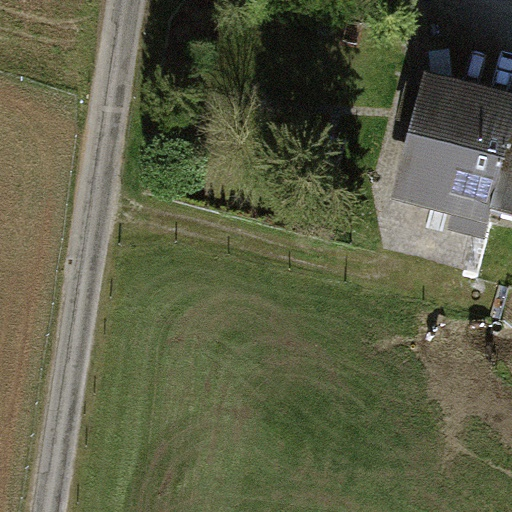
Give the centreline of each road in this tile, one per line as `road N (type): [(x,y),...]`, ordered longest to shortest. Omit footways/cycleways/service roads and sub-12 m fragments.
road 1 (tertiary): [(129,0),(51,511)]
road 2 (track): [(98,205),(511,313)]
